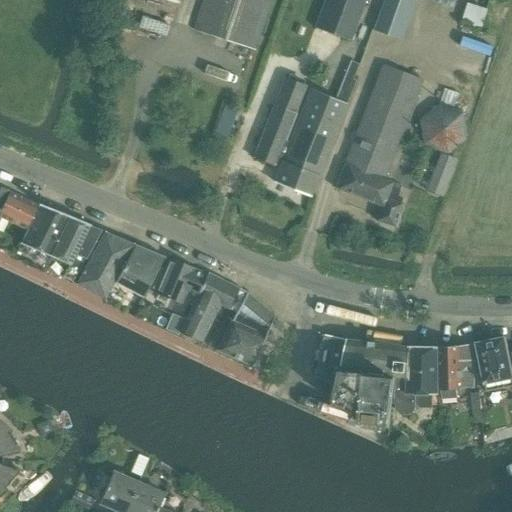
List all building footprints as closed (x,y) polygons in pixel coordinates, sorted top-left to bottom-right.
[(203,0),(194,31),(253,50),(269,0),(203,0)] [(324,0),(314,29),(350,42),(365,0),(324,0)] [(383,0),(373,31),(399,40),(413,0),(383,0)] [(349,62),(343,77),(351,80),(357,65),(349,62)] [(399,204),(401,198),(397,197),(400,186),(392,184),(392,183),(384,179),(422,80),(382,65),(344,164),(343,164),(334,188),(381,206),(375,221),(395,227),(401,204),(399,204)] [(284,79),(253,159),(273,167),(274,164),(280,166),(274,183),(309,197),(346,104),(335,99),(311,90),(285,155),(279,153),(305,87),(284,79)] [(437,168),(427,192),(441,197),(450,173),(455,160),(442,155),(437,168)] [(0,212),(9,193),(0,189),(0,212)] [(0,217),(26,230),(38,207),(22,199),(9,193),(0,212),(0,217)] [(19,244),(50,257),(70,218),(39,205),(38,207),(26,230),(19,244)] [(70,218),(50,257),(69,264),(62,277),(72,283),(101,231),(70,218)] [(114,283),(135,245),(104,232),(75,285),(105,301),(114,283)] [(164,258),(135,245),(114,283),(115,284),(116,283),(141,296),(140,297),(142,298),(164,258)] [(185,292),(197,297),(208,275),(207,274),(206,276),(194,271),(194,270),(169,259),(155,293),(180,303),(185,292)] [(218,304),(228,309),(237,289),(208,275),(197,297),(180,332),(179,332),(179,333),(200,343),(201,342),(200,342),(218,304)] [(236,312),(231,320),(266,335),(274,316),(246,294),(237,289),(228,309),(236,312)] [(172,314),(165,330),(177,336),(185,320),(172,314)] [(266,335),(231,320),(230,322),(216,351),(252,366),(266,335)] [(438,391),(438,348),(409,348),(348,340),(325,335),(315,378),(335,385),(331,403),(336,404),(362,414),(361,425),(388,428),(391,403),(396,403),(396,409),(397,409),(400,413),(400,414),(409,414),(409,413),(414,410),(414,407),(431,407),(431,394),(438,394),(438,391)] [(475,344),(485,393),(511,387),(511,370),(506,337),(475,344)] [(461,346),(438,348),(438,391),(441,390),(441,399),(456,398),(455,389),(474,388),(472,344),(461,346)] [(479,393),(471,394),(473,416),(474,415),(481,415),(479,393)] [(0,457),(20,453),(7,434),(12,431),(0,420),(0,457)] [(0,499),(11,492),(4,489),(19,471),(0,465),(0,499)] [(98,504),(117,511),(125,511),(138,482),(113,472),(111,477),(110,476),(107,485),(98,504)] [(138,482),(125,511),(169,511),(158,507),(162,498),(164,493),(138,482)] [(71,502),(80,506),(84,496),(75,492),(71,502)] [(84,496),(80,506),(89,510),(94,500),(84,496)]
